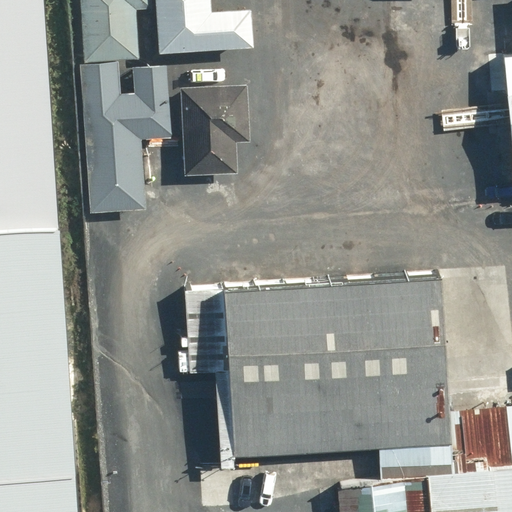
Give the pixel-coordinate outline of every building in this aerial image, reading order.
[(0,0),(0,219),(60,216),(43,0),(0,0)] [(212,3),(134,3),(134,49),(146,49),(146,157),(199,157),(199,45),(212,45),(212,3)] [(511,27),(500,28),(505,88),(511,87),(511,27)] [(281,96),(281,56),(251,56),(251,48),(212,47),(210,157),(270,157),(271,96),(281,96)] [(137,63),(76,66),(81,167),(141,164),(137,63)] [(60,216),(0,219),(0,483),(78,479),(60,216)] [(511,511),(511,342),(440,349),(434,265),(179,280),(185,363),(223,360),(229,443),(379,432),(381,469),(334,473),(336,511),(511,511)] [(0,511),(80,511),(78,479),(0,483),(0,511)]
